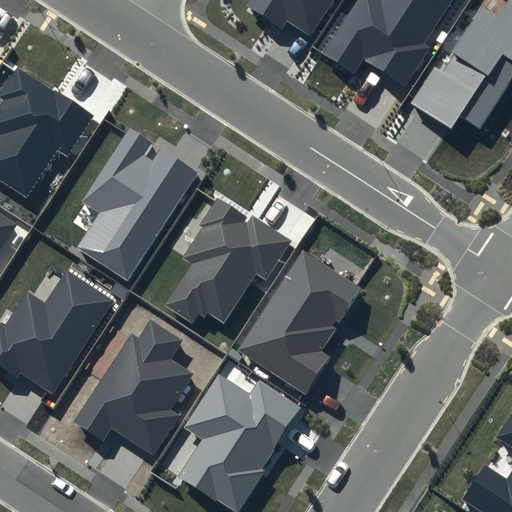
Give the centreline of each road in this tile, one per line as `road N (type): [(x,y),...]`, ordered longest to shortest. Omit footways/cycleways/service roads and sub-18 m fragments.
road 1 (residential): [(496,269),(132,30)]
road 2 (residential): [(341,511),(496,269)]
